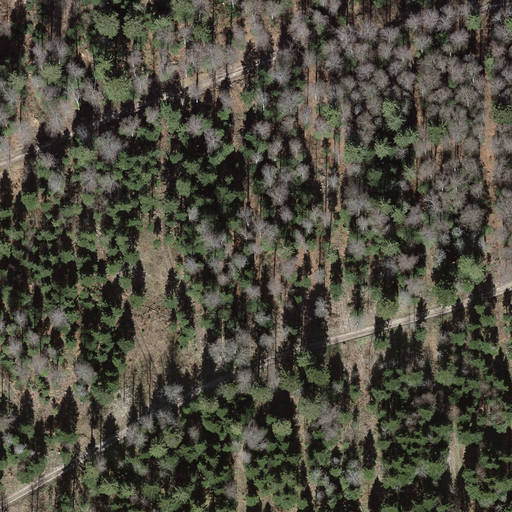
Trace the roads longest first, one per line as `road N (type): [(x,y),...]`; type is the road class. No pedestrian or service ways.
road 1 (track): [(0,503),(221,377),(511,284)]
road 2 (track): [(0,163),(295,49),(511,4)]
